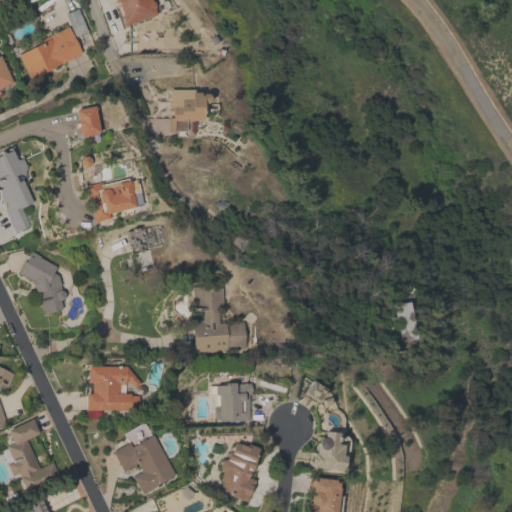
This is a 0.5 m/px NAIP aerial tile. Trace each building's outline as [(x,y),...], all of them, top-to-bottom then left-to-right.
[(150,0),(152,1),(154,5),(152,7),(154,13),(123,25),(120,16),(121,15),(116,1),(113,1),(112,0),(150,0)] [(80,52),(29,79),(16,54),(40,42),(39,40),(66,26),(80,52)] [(0,59),(11,81),(0,86),(0,59)] [(167,89),(191,89),(191,91),(198,91),(198,92),(206,93),(208,96),(208,100),(206,103),(201,103),(201,120),(185,120),(185,130),(167,131),(167,117),(171,117),(169,115),(169,109),(170,108),(167,108),(167,89)] [(98,132),(79,136),(74,109),(93,105),(98,132)] [(0,151),(3,152),(9,150),(15,160),(20,157),(24,166),(22,175),(17,173),(31,202),(20,207),(28,225),(13,232),(3,209),(5,202),(0,200),(0,151)] [(142,204),(107,212),(108,217),(93,221),(85,185),(100,182),(100,184),(126,178),(127,180),(128,180),(136,179),(142,204)] [(42,313),(39,301),(37,302),(37,299),(40,298),(38,291),(34,292),(31,280),(17,272),(29,251),(38,256),(38,257),(54,266),(51,272),(57,275),(59,285),(60,290),(62,291),(64,295),(62,299),(59,300),(61,309),(42,313)] [(192,349),(191,324),(197,323),(196,310),(192,310),(190,286),(212,284),(212,286),(220,286),(222,309),(216,309),(216,322),(242,320),(243,346),(192,349)] [(402,342),(418,338),(409,302),(393,306),(402,342)] [(83,410),(84,392),(90,393),(90,382),(85,382),(85,365),(124,365),(139,382),(133,388),(126,380),(122,384),(117,384),(117,393),(129,393),(128,395),(136,395),(136,411),(83,410)] [(0,367),(12,373),(6,387),(0,384),(0,409),(4,421),(0,422),(0,367)] [(301,394),(310,380),(324,388),(314,402),(301,394)] [(207,385),(212,385),(212,384),(224,384),(224,382),(233,382),(233,383),(248,383),(248,385),(250,387),(250,390),(248,392),(248,394),(247,394),(247,420),(218,421),(218,419),(213,419),(213,417),(212,417),(212,392),(207,392),(207,385)] [(5,428),(29,417),(37,433),(25,439),(38,467),(51,461),(58,475),(25,491),(16,472),(11,475),(5,463),(10,460),(0,438),(0,435),(7,433),(5,428)] [(110,451),(126,442),(121,433),(141,422),(149,435),(150,434),(173,474),(140,493),(130,476),(140,470),(135,462),(121,470),(110,451)] [(340,444),(339,455),(342,455),(341,470),(309,466),(310,451),(313,452),(314,442),(316,442),(316,441),(316,440),(315,439),(319,436),(320,437),(321,437),(322,437),(322,431),(335,432),(335,443),(340,444)] [(218,491),(221,481),(219,480),(218,477),(220,472),(217,466),(219,460),(225,457),(230,445),(231,446),(233,441),(245,446),(246,444),(258,448),(251,464),(252,464),(247,477),(253,480),(245,501),(218,491)] [(305,511),(306,503),(308,502),(307,500),(307,498),(308,495),(308,488),(305,484),(306,477),(309,477),(309,476),(332,479),(332,481),(336,482),(335,488),(336,488),(333,511),(305,511)] [(17,511),(33,504),(31,500),(40,496),(47,511),(17,511)]
